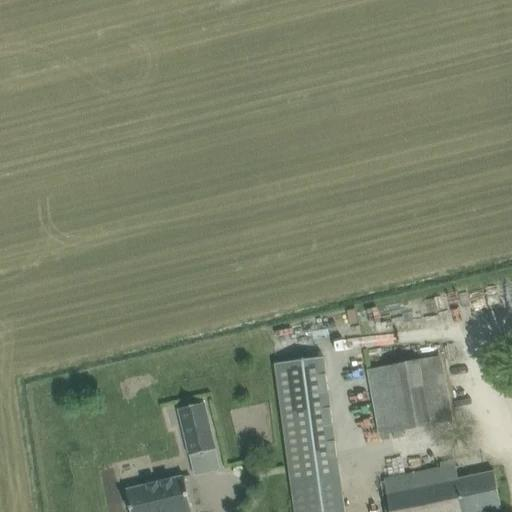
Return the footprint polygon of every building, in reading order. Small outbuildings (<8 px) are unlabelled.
[(275,364),(295,511),(344,511),(324,357),(275,364)] [(443,358),(367,371),(378,437),(454,424),(443,358)] [(216,451),(205,403),(179,409),(190,457),(216,451)] [(384,480),(390,511),(489,511),(502,509),(494,473),(459,481),(458,480),(454,460),(440,463),(442,468),(384,480)] [(192,511),(184,477),(126,490),(127,494),(124,495),(126,507),(130,506),(131,511),(192,511)]
